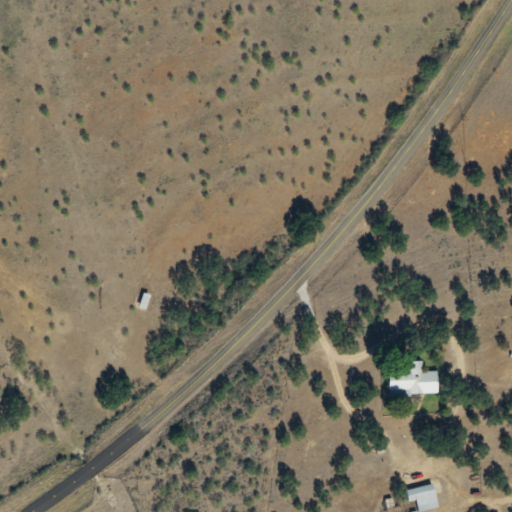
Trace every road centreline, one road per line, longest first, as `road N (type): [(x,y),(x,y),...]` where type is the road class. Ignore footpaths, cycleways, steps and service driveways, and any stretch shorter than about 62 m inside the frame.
road 1 (secondary): [(29,511),(179,397),(272,308),(417,140),(511,1)]
road 2 (residential): [(5,0),(8,293),(28,366)]
road 3 (residential): [(8,293),(28,287),(86,366),(168,362),(179,397)]
